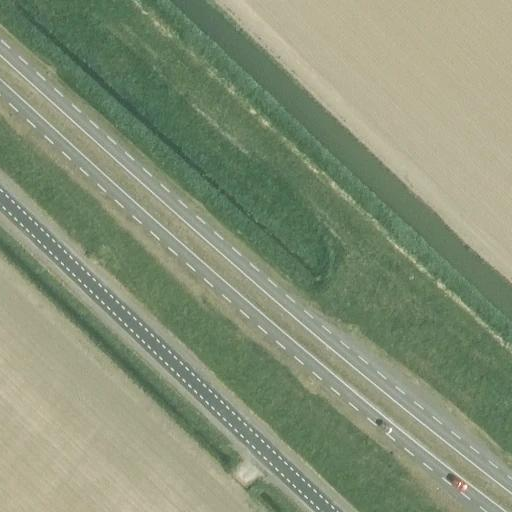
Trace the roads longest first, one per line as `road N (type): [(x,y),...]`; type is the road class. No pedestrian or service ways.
road 1 (primary): [(511,486),(321,334),(0,48)]
road 2 (primary): [(0,87),(491,511)]
road 3 (unclassified): [(330,511),(0,198)]
